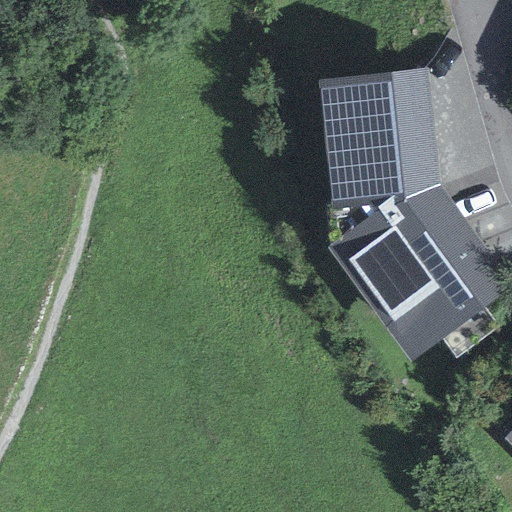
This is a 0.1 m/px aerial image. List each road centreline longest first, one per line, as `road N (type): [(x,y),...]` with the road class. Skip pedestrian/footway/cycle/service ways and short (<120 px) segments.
road 1 (track): [(0,440),(42,362),(136,72)]
road 2 (residential): [(511,145),(477,0)]
